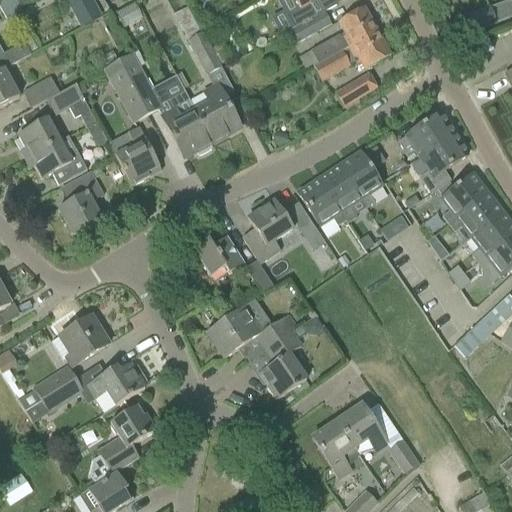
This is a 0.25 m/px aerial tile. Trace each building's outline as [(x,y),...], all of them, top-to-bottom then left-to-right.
[(13,0),(18,10),(33,2),(32,0),(13,0)] [(84,0),(68,9),(80,30),(101,18),(91,0),(84,0)] [(316,0),(294,0),(301,12),(308,8),(307,5),(316,0)] [(494,23),(511,18),(511,9),(511,4),(491,9),(494,23)] [(137,7),(119,16),(125,27),(143,19),(137,7)] [(282,38),(293,32),(315,20),(308,8),(301,12),(275,26),(282,38)] [(173,17),(188,44),(207,79),(221,71),(219,68),(211,52),(187,9),(173,17)] [(495,26),(490,10),(466,19),(472,35),(495,26)] [(306,56),(313,70),(377,35),(363,11),(338,25),(346,38),(340,42),(338,38),(306,56)] [(315,20),(293,32),(291,34),(297,47),(331,28),(324,16),(315,20)] [(377,35),(313,70),(320,82),(350,66),(349,64),(357,59),(365,73),(390,59),(377,35)] [(0,58),(0,68),(2,73),(3,72),(30,58),(24,45),(0,58)] [(220,47),(211,52),(219,68),(229,63),(220,47)] [(132,58),(118,66),(147,120),(162,112),(132,58)] [(147,120),(118,66),(103,74),(132,129),(147,120)] [(3,72),(2,73),(0,74),(0,110),(4,108),(19,101),(3,72)] [(335,97),(343,111),(376,91),(368,77),(335,97)] [(32,112),(47,104),(59,97),(50,81),(23,96),(32,112)] [(75,88),(59,97),(47,104),(55,119),(84,103),(75,88)] [(209,107),(195,115),(212,147),(240,131),(217,89),(204,96),(209,107)] [(212,147),(195,115),(184,95),(169,103),(174,112),(161,119),(183,162),(196,155),(199,159),(202,158),(208,155),(212,152),(209,148),(212,147)] [(80,119),(86,130),(95,125),(89,113),(80,119)] [(419,161),(452,139),(439,118),(397,145),(403,154),(411,148),(419,161)] [(20,154),(25,163),(59,144),(48,123),(18,139),(25,152),(20,154)] [(95,125),(86,130),(92,141),(101,136),(95,125)] [(130,144),(111,154),(114,160),(121,173),(131,190),(161,174),(151,156),(138,131),(126,137),(130,144)] [(279,134),(271,138),(277,149),(288,143),(285,136),(279,134)] [(444,174),(466,160),(452,139),(419,161),(428,174),(418,181),(430,198),(450,184),(444,174)] [(51,177),(60,192),(85,178),(77,163),(71,166),(59,144),(25,163),(30,172),(34,169),(41,182),(51,177)] [(377,151),(365,158),(374,171),(385,164),(377,151)] [(381,190),(359,156),(338,170),(360,204),(366,212),(374,207),(369,198),(381,190)] [(360,204),(338,170),(318,183),(345,225),(347,227),(356,221),(349,210),(360,204)] [(85,178),(60,192),(68,207),(58,212),(72,240),(101,224),(91,205),(102,199),(90,176),(86,179),(85,178)] [(448,229),(487,198),(472,178),(440,203),(449,214),(441,221),(448,229)] [(345,225),(318,183),(297,197),(319,230),(332,222),(337,230),(345,225)] [(470,241),(502,217),(487,198),(448,229),(454,237),(462,230),(470,241)] [(415,199),(403,206),(407,212),(419,205),(415,199)] [(242,241),(259,268),(280,254),(273,244),(292,232),(274,204),(247,222),(254,233),(242,241)] [(286,215),(298,233),(311,225),(299,207),(286,215)] [(477,266),(511,239),(511,229),(502,217),(470,241),(479,252),(471,258),(477,266)] [(401,221),(393,226),(400,236),(407,231),(401,221)] [(365,237),(357,242),(363,252),(371,247),(365,237)] [(500,280),(511,270),(511,239),(477,266),(483,274),(491,268),(500,280)] [(244,267),(227,240),(216,247),(211,241),(192,253),(210,280),(224,270),(229,277),(244,267)] [(440,249),(433,255),(440,265),(448,259),(440,249)] [(343,259),(337,263),(342,271),(348,266),(343,259)] [(245,272),(261,298),(273,290),(256,264),(245,272)] [(456,270),(447,276),(453,285),(462,278),(456,270)] [(462,278),(453,285),(459,293),(469,286),(462,278)] [(0,329),(3,328),(0,323),(0,314),(10,309),(0,290),(0,329)] [(511,315),(511,302),(509,299),(453,351),(464,361),(511,315)] [(251,343),(245,334),(256,327),(244,309),(207,335),(225,361),(251,343)] [(255,341),(264,354),(291,336),(291,337),(298,332),(289,319),(282,323),(255,341)] [(316,319),(302,328),(306,335),(315,336),(324,330),(316,319)] [(51,346),(63,365),(67,363),(72,371),(108,347),(91,320),(64,337),(51,346)] [(511,326),(500,345),(511,352),(511,326)] [(291,336),(264,354),(273,367),(259,376),(277,403),(305,384),(294,367),(288,358),(300,350),(291,337),(291,336)] [(0,371),(2,375),(19,366),(10,352),(0,357),(0,371)] [(86,389),(95,403),(106,395),(115,409),(144,391),(142,387),(146,384),(136,369),(132,372),(129,368),(118,375),(115,371),(86,389)] [(18,404),(25,415),(74,383),(67,371),(33,393),(34,395),(18,404)] [(74,383),(25,415),(32,426),(48,417),(82,395),(74,383)] [(361,408),(336,425),(354,452),(367,443),(377,458),(389,450),(361,408)] [(95,488),(116,475),(138,461),(131,449),(155,434),(145,418),(143,420),(136,410),(110,426),(119,441),(97,455),(100,460),(93,464),(89,479),(95,488)] [(354,452),(336,425),(311,442),(338,483),(350,475),(341,460),(354,452)] [(418,467),(403,444),(388,455),(403,477),(418,467)] [(116,475),(95,488),(95,489),(87,494),(98,510),(94,511),(117,511),(130,504),(124,495),(127,493),(116,475)] [(346,511),(372,511),(377,507),(365,494),(346,511)] [(467,503),(457,509),(458,510),(458,511),(493,511),(484,494),(467,503)]
